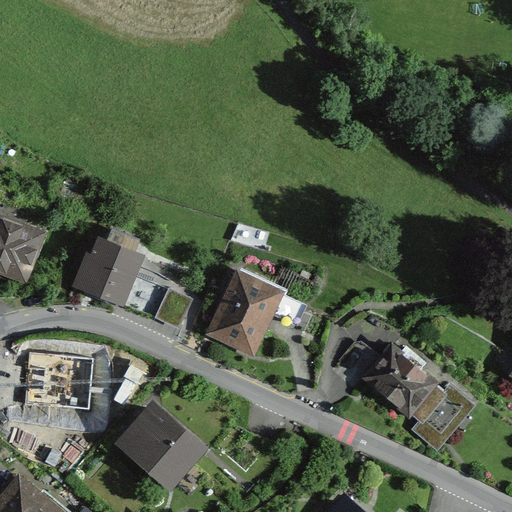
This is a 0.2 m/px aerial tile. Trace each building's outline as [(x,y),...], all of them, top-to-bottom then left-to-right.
[(0,269),(31,281),(51,225),(0,206),(0,269)] [(159,314),(161,311),(184,322),(195,292),(174,281),(173,285),(141,272),(151,246),(139,241),(144,229),(117,219),(113,230),(105,227),(98,245),(92,243),(76,282),(128,303),(159,314)] [(291,283),(243,261),(211,331),(259,353),(291,283)] [(446,375),(400,336),(368,374),(415,414),(418,410),(427,417),(420,426),(444,447),(481,403),(456,382),(453,387),(443,379),(446,375)] [(0,390),(43,427),(78,387),(29,345),(0,378),(0,390)] [(181,484),(219,438),(161,392),(124,438),(181,484)] [(0,511),(72,511),(75,508),(20,464),(0,488),(0,511)] [(384,511),(352,485),(328,511),(384,511)]
